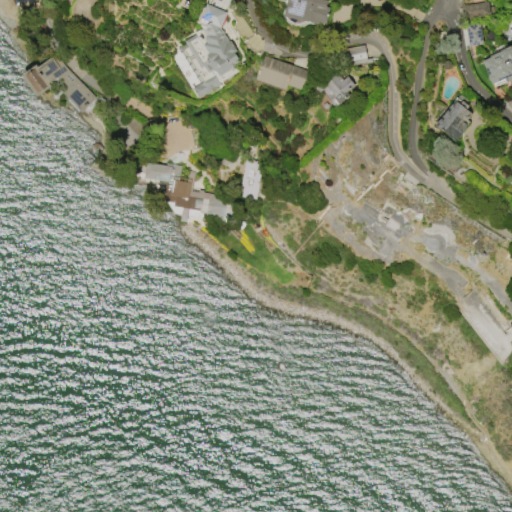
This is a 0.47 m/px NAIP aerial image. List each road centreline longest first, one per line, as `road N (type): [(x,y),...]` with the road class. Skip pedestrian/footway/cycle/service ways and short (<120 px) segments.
road 1 (residential): [(248,0),(260,33),(296,51),(314,54),(360,39),(380,44),(396,150),(511,245)]
road 2 (residential): [(444,0),(421,53),(410,145),(456,204)]
road 3 (residential): [(459,0),(470,77),(511,115)]
